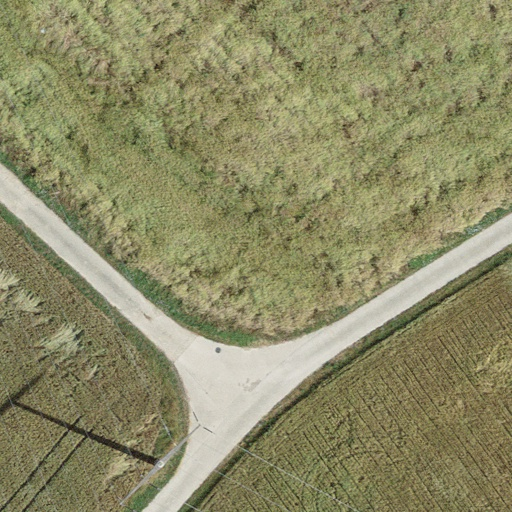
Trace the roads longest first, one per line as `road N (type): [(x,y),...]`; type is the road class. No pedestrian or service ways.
road 1 (track): [(159,511),(289,369),(511,231)]
road 2 (track): [(0,183),(249,414)]
